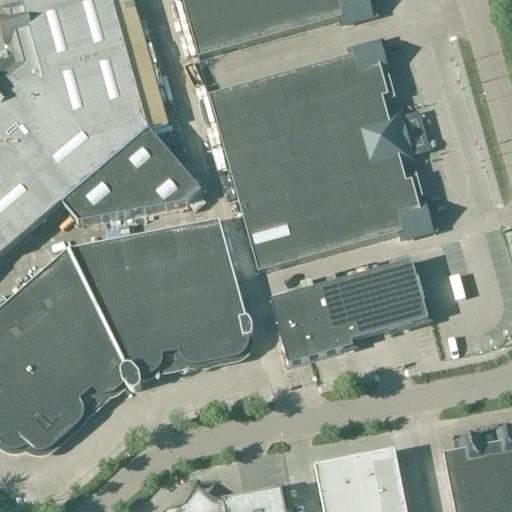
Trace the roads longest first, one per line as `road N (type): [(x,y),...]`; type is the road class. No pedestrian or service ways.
road 1 (unclassified): [(511,379),(180,450),(97,511)]
road 2 (unclassified): [(469,0),(511,150)]
